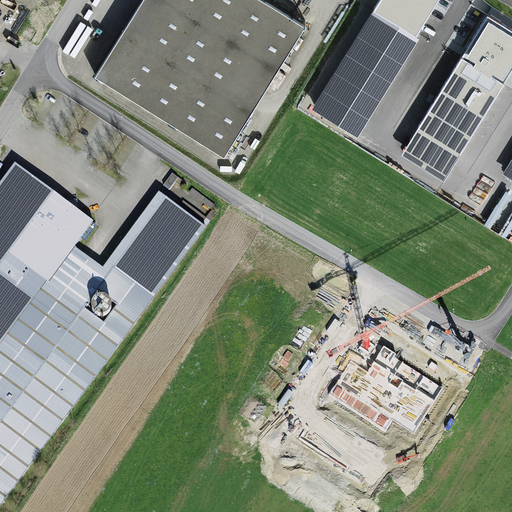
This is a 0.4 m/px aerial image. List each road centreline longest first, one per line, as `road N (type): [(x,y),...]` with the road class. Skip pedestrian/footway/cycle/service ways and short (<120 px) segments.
road 1 (residential): [(39,67),(248,206),(462,326),(480,328)]
road 2 (unknown): [(4,122),(116,201)]
